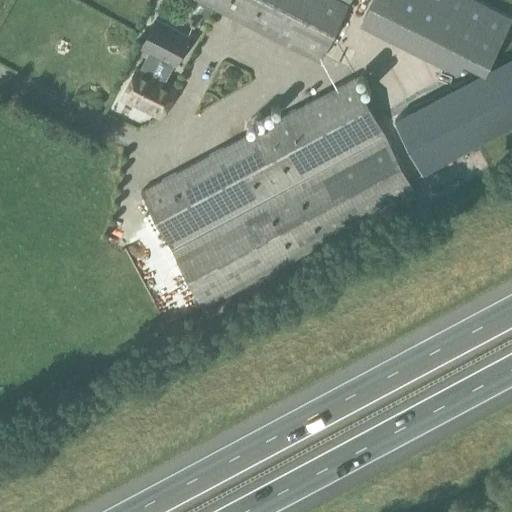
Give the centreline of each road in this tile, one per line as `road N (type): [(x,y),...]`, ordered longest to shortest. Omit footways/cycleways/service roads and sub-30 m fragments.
road 1 (motorway): [(511,312),(136,511)]
road 2 (motorway): [(246,511),(511,370)]
